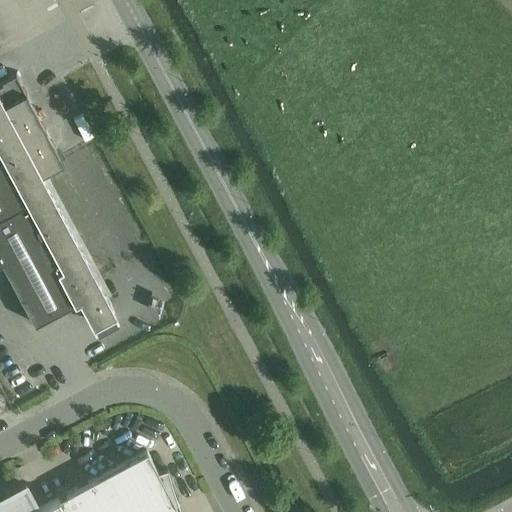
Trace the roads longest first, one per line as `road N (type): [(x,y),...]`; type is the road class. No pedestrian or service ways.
road 1 (secondary): [(397,511),(129,0)]
road 2 (unclassified): [(0,448),(97,397),(157,395),(191,423),(238,511)]
